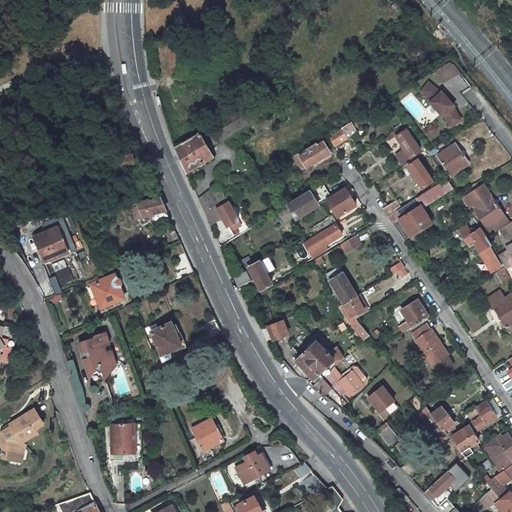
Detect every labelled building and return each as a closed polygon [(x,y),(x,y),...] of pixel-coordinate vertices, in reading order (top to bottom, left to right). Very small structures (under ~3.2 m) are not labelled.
[(433,71),(441,84),(449,79),(442,66),(433,71)] [(168,101),(179,124),(240,95),(228,72),(168,101)] [(458,92),(468,87),(461,74),(451,80),(458,92)] [(439,93),(428,83),(420,92),(430,100),(429,102),(442,117),(443,115),(450,127),(460,120),(452,107),(453,106),(440,92),(439,93)] [(245,105),(230,114),(239,129),(240,131),(255,122),(245,105)] [(204,144),(206,148),(239,129),(230,114),(222,119),(227,127),(204,144)] [(227,127),(222,119),(179,145),(174,147),(185,169),(189,171),(211,157),(206,148),(204,144),(227,127)] [(349,136),(357,132),(351,123),(344,128),(349,136)] [(420,151),(410,135),(414,132),(409,124),(404,127),(394,133),(396,137),(404,149),(396,155),(402,163),(410,158),(420,151)] [(344,128),(341,129),(329,137),(334,146),(347,138),(349,136),(344,128)] [(306,168),(329,153),(323,142),(299,157),(306,168)] [(454,145),(437,157),(451,176),(468,164),(454,145)] [(438,151),(435,146),(427,151),(431,156),(438,151)] [(117,169),(134,166),(132,154),(106,159),(110,177),(119,176),(117,169)] [(289,166),(299,161),(295,155),(286,160),(289,166)] [(418,160),(408,167),(422,188),(432,181),(418,160)] [(432,223),(422,208),(453,188),(447,179),(401,208),(388,217),(404,241),(411,237),(418,233),(420,236),(427,232),(425,228),(432,223)] [(209,190),(198,199),(203,210),(225,197),(218,185),(209,190)] [(320,185),(288,205),(293,213),(296,219),(327,200),(328,199),(320,185)] [(337,216),(356,205),(345,188),(328,199),(327,200),(337,216)] [(227,226),(238,219),(227,203),(234,199),(231,194),(225,197),(203,210),(210,225),(222,218),(227,226)] [(136,202),(141,217),(147,215),(147,216),(150,215),(165,211),(159,198),(142,201),(142,200),(136,202)] [(504,218),(491,199),(474,210),(487,230),(494,224),(504,218)] [(397,201),(383,210),(388,217),(401,208),(397,201)] [(134,220),(141,217),(136,202),(127,203),(134,220)] [(165,211),(150,215),(152,219),(154,219),(168,216),(165,211)] [(508,224),(504,218),(494,224),(498,230),(508,224)] [(332,219),(321,225),(324,230),(335,224),(332,219)] [(511,221),(511,222),(511,231),(500,239),(503,244),(511,238),(511,221)] [(325,245),(342,235),(335,224),(324,230),(303,243),(312,258),(315,257),(327,249),(325,245)] [(466,226),(458,231),(469,248),(477,243),(481,251),(483,249),(491,262),(496,259),(489,246),(491,245),(487,237),(480,228),(474,232),(472,228),(468,230),(466,226)] [(55,228),(32,238),(43,263),(66,253),(55,228)] [(355,235),(341,245),(346,253),(361,244),(355,235)] [(511,238),(503,244),(509,253),(499,259),(504,268),(505,271),(511,266),(511,238)] [(172,265),(176,274),(190,267),(186,258),(172,265)] [(248,270),(259,290),(271,284),(267,276),(275,271),(268,259),(248,270)] [(497,261),(492,264),(497,273),(502,269),(497,261)] [(390,269),(393,274),(404,268),(401,262),(390,269)] [(339,267),(326,275),(329,281),(342,273),(339,267)] [(52,289),(72,282),(67,268),(47,276),(52,289)] [(497,273),(502,283),(510,278),(505,271),(504,268),(502,269),(497,273)] [(240,290),(250,284),(253,282),(246,273),(245,274),(235,280),(240,290)] [(356,296),(342,273),(329,281),(341,301),(337,303),(339,306),(343,304),(356,296)] [(91,285),(109,278),(107,274),(83,284),(85,289),(91,286),(91,285)] [(109,278),(91,285),(91,286),(101,308),(123,299),(113,276),(109,278)] [(499,292),(488,299),(491,304),(507,327),(511,323),(511,297),(511,295),(504,300),(499,292)] [(59,294),(48,299),(51,305),(63,300),(59,294)] [(273,340),(285,335),(279,322),(273,324),(261,294),(256,296),(273,340)] [(397,305),(401,311),(417,301),(413,295),(397,305)] [(360,304),(356,296),(343,304),(346,308),(345,309),(350,318),(364,310),(363,309),(360,304)] [(417,301),(401,311),(408,322),(412,328),(428,318),(417,301)] [(127,313),(133,310),(130,305),(124,307),(127,313)] [(201,326),(207,340),(221,334),(215,320),(201,326)] [(399,328),(403,333),(412,328),(408,322),(399,328)] [(157,329),(151,332),(151,333),(161,355),(168,352),(181,345),(175,333),(178,331),(175,324),(172,326),(170,323),(157,329)] [(155,325),(145,329),(148,334),(151,333),(151,332),(157,329),(155,325)] [(447,355),(428,326),(412,337),(431,366),(432,366),(438,374),(452,365),(446,356),(447,355)] [(114,360),(105,331),(95,335),(90,339),(88,337),(78,342),(83,357),(82,358),(87,372),(89,370),(93,372),(96,367),(100,366),(105,377),(114,366),(112,361),(114,360)] [(186,347),(178,331),(175,333),(181,345),(168,352),(170,355),(186,347)] [(316,341),(295,361),(313,380),(332,362),(336,366),(344,358),(336,347),(328,354),(316,341)] [(170,355),(168,352),(161,355),(159,355),(162,362),(171,358),(170,355)] [(511,384),(511,356),(499,366),(511,384)] [(334,367),(325,376),(339,396),(346,391),(350,396),(362,386),(355,377),(351,372),(348,374),(347,372),(341,376),(334,367)] [(473,370),(459,380),(464,387),(478,377),(473,370)] [(313,384),(322,394),(330,388),(320,377),(313,384)] [(381,388),(368,398),(379,412),(390,403),(383,395),(385,394),(381,388)] [(393,401),(386,393),(385,394),(383,395),(390,403),(393,401)] [(502,411),(491,398),(485,402),(495,416),(502,411)] [(475,409),(476,412),(468,418),(478,430),(496,418),(495,416),(485,402),(475,409)] [(426,408),(418,415),(438,442),(447,436),(445,433),(457,425),(456,422),(453,423),(441,408),(431,414),(426,408)] [(44,427),(34,412),(9,427),(11,430),(0,436),(0,452),(3,453),(1,463),(16,467),(22,446),(38,437),(35,432),(44,427)] [(211,419),(192,429),(203,450),(222,441),(211,419)] [(387,423),(377,430),(381,436),(390,428),(387,423)] [(134,424),(110,425),(111,447),(108,447),(109,462),(136,460),(135,452),(134,424)] [(469,426),(451,438),(466,457),(479,448),(476,443),(479,441),(469,426)] [(390,428),(381,436),(388,445),(398,438),(390,428)] [(511,442),(507,435),(495,442),(497,445),(496,448),(495,449),(501,458),(503,458),(506,458),(508,457),(511,461),(511,459),(511,442)] [(495,442),(493,439),(481,447),(501,473),(511,464),(511,462),(511,461),(508,457),(506,458),(503,458),(501,458),(495,449),(496,448),(497,445),(495,442)] [(406,440),(396,447),(407,464),(400,468),(408,476),(419,469),(412,460),(417,457),(406,440)] [(261,456),(235,470),(243,484),(268,470),(261,456)] [(460,466),(458,462),(448,471),(450,474),(460,466)] [(490,480),(486,483),(491,489),(487,494),(500,511),(511,511),(511,492),(508,492),(502,485),(511,478),(511,464),(501,473),(490,480)] [(436,498),(455,480),(448,471),(424,493),(431,501),(435,497),(436,498)] [(326,490),(313,474),(299,482),(312,497),(325,491),(326,490)] [(343,500),(333,487),(326,490),(325,491),(338,509),(338,508),(343,500)] [(398,489),(392,492),(392,493),(398,503),(406,498),(398,489)] [(261,511),(254,497),(234,507),(236,511),(240,511),(241,511),(261,511)] [(99,511),(94,502),(74,511),(99,511)]
